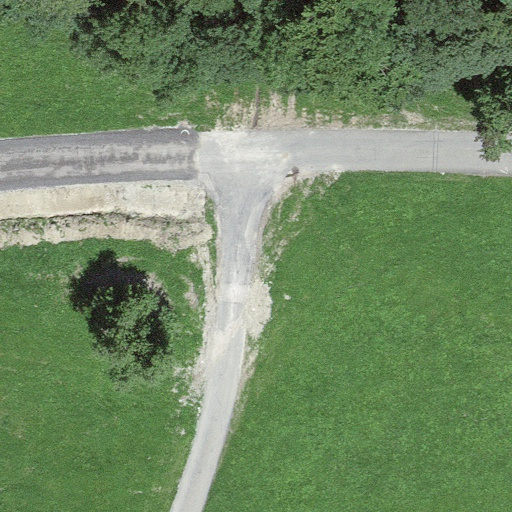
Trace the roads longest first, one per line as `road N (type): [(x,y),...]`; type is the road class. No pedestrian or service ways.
road 1 (residential): [(187,511),(214,444),(241,264),(224,162)]
road 2 (unclassified): [(224,162),(511,160)]
road 3 (unclassified): [(0,174),(224,162)]
